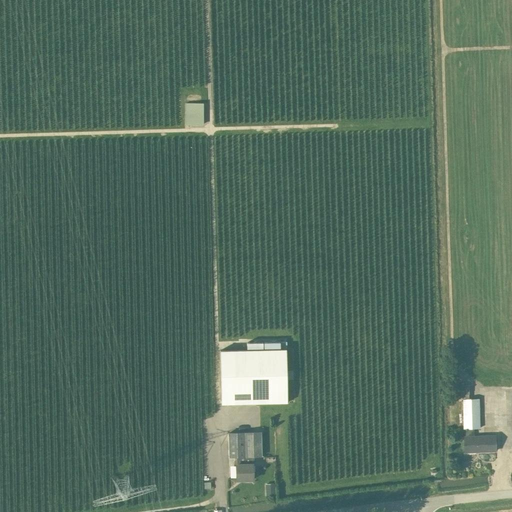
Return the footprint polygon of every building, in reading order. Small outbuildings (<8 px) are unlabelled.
[(185,97),(184,124),(201,125),(202,97),(185,97)] [(289,403),(287,350),(221,351),(222,405),(289,403)] [(468,384),(462,384),(462,377),(453,378),(454,398),(468,398),(468,384)] [(465,430),(473,430),(479,429),(479,400),(462,400),(463,430),(465,430)] [(473,430),(465,430),(465,438),(464,438),(464,453),(495,452),(495,437),(473,438),(473,430)] [(252,457),(262,457),(261,433),(228,434),(229,459),(236,458),(236,457),(252,457)] [(236,457),(236,458),(236,465),(236,480),(253,480),(252,465),(252,457),(236,457)]
